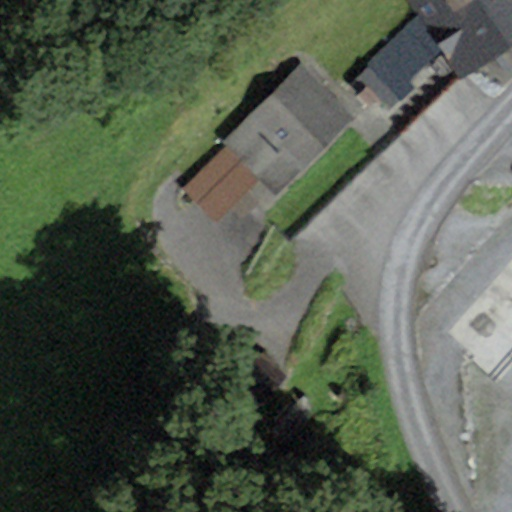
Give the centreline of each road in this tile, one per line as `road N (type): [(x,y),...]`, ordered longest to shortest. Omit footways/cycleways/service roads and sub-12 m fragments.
road 1 (residential): [(442,511),(397,396),(388,291),(407,232),(442,176),(511,98)]
road 2 (track): [(140,511),(167,379),(219,295)]
